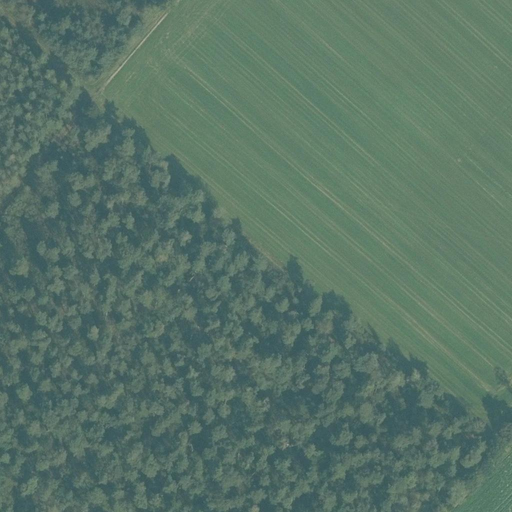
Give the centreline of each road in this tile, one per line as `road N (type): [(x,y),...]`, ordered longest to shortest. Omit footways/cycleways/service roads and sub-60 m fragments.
road 1 (track): [(0,20),(485,457),(430,511)]
road 2 (track): [(174,0),(0,205)]
